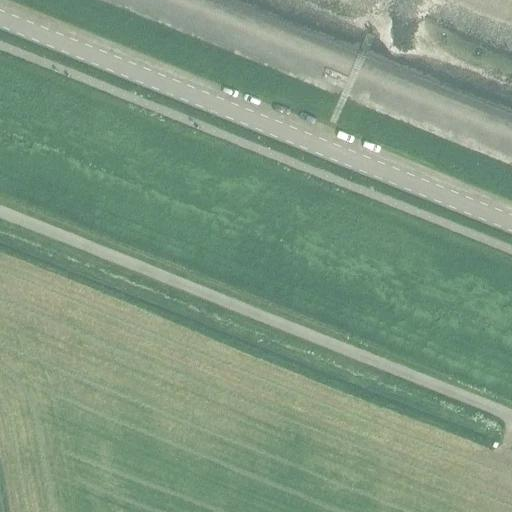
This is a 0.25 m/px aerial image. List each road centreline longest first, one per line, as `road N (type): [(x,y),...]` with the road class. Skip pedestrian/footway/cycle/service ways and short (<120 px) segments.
road 1 (tertiary): [(511,226),(0,19)]
road 2 (unclassified): [(511,415),(0,211)]
